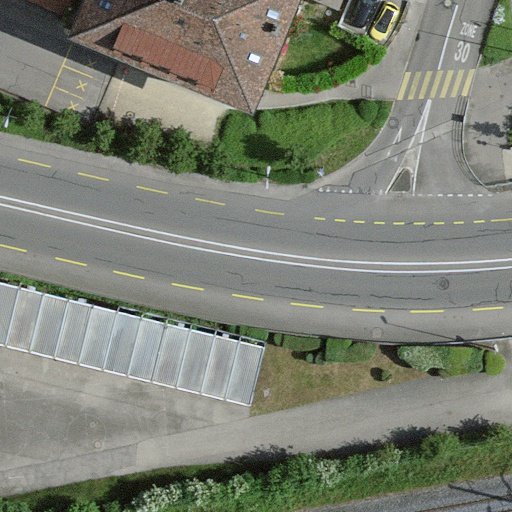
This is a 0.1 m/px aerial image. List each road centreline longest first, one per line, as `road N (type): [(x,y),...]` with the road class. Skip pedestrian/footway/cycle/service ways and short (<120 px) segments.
road 1 (primary): [(0,200),(202,245),(390,267)]
road 2 (tertiary): [(459,0),(404,179),(390,267)]
road 3 (primary): [(390,267),(511,263)]
